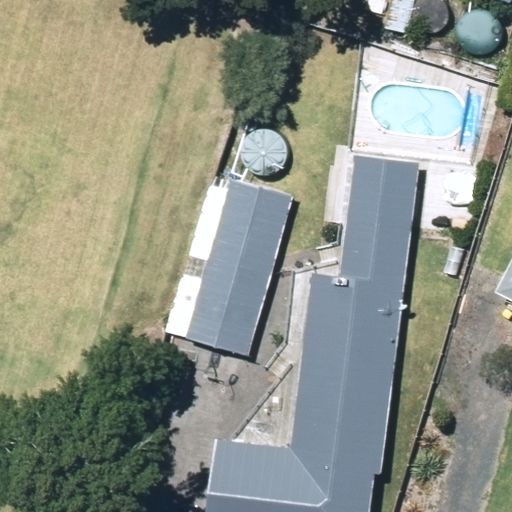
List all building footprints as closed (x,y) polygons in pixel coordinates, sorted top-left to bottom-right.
[(511,0),(470,0),(511,12),(511,0)] [(399,2),(391,39),(412,43),(419,7),(399,2)] [(468,133),(492,140),(497,122),(473,115),(468,133)] [(255,366),(299,205),(237,189),(224,235),(203,229),(171,343),(255,366)] [(391,489),(418,239),(355,232),(348,297),(319,293),(300,466),(230,459),(224,511),(381,511),(384,488),(391,489)]
